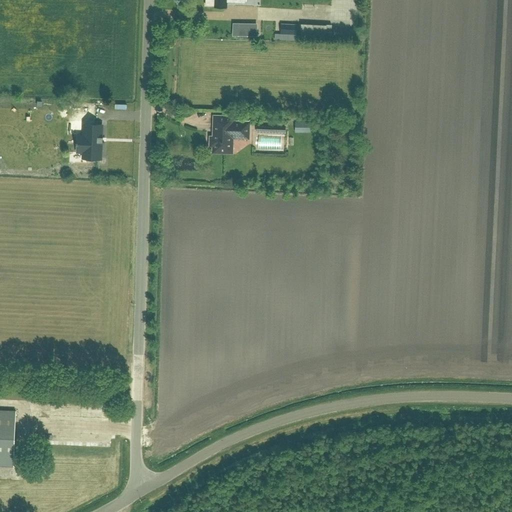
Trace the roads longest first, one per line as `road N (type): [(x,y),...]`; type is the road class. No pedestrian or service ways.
road 1 (unclassified): [(141,490),(135,466),(150,0)]
road 2 (unclassified): [(141,490),(239,436),(333,406),(402,397),(511,399)]
